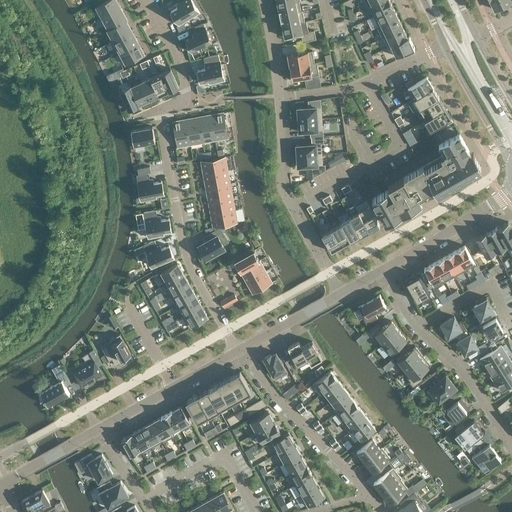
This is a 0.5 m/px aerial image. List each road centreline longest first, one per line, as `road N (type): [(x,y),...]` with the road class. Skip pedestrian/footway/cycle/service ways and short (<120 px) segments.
road 1 (residential): [(159,109),(182,243),(241,349)]
road 2 (residential): [(241,349),(371,497)]
road 3 (residential): [(241,349),(97,430)]
road 4 (residential): [(416,328),(469,381),(511,449)]
road 5 (residential): [(511,191),(382,271)]
road 6 (residential): [(257,511),(225,461),(143,500)]
road 7 (tertiary): [(445,46),(510,161)]
road 8 (residential): [(416,328),(492,287),(511,327)]
